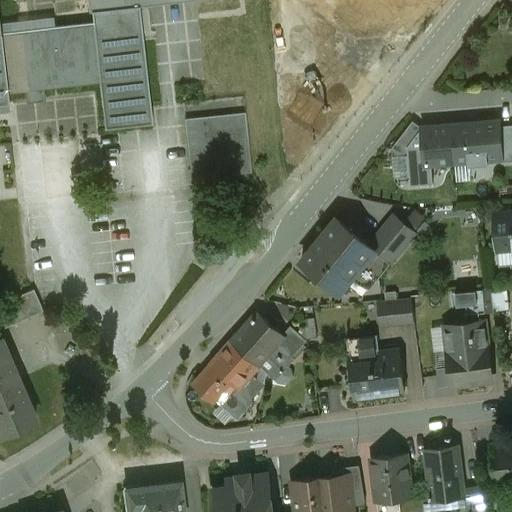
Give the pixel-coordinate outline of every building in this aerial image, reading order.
[(151,123),(138,7),(195,0),(87,0),(89,12),(91,12),(93,23),(0,33),(0,101),(6,101),(6,93),(99,82),(104,128),(151,123)] [(325,136),(421,16),(401,0),(276,0),(289,108),(325,136)] [(244,113),(232,114),(238,174),(251,173),(244,113)] [(475,126),(453,128),(455,162),(469,161),(470,165),(489,163),(488,160),(502,158),(503,158),(501,126),(500,121),(474,123),(475,126)] [(414,122),(400,140),(409,147),(423,128),(414,122)] [(511,125),(501,126),(503,158),(502,158),(503,162),(511,161),(511,125)] [(423,127),(423,128),(409,147),(409,155),(411,186),(434,184),(433,164),(455,162),(453,128),(443,129),(442,126),(423,127)] [(409,155),(409,147),(400,140),(392,149),(400,156),(409,155)] [(511,211),(494,214),(497,249),(511,247),(511,211)] [(394,216),(378,236),(398,253),(415,233),(394,216)] [(375,250),(337,218),(302,261),(340,293),(357,271),(375,250)] [(375,250),(357,271),(372,284),(390,262),(375,250)] [(491,288),(454,292),(456,306),(467,305),(468,314),(494,311),(491,288)] [(33,289),(0,303),(0,329),(43,311),(33,289)] [(412,299),(380,303),(382,325),(415,322),(412,299)] [(270,324),(257,312),(252,318),(265,329),(270,324)] [(270,324),(265,329),(252,318),(232,341),(258,365),(266,356),(284,371),(295,359),(293,357),(307,341),(291,326),(282,335),(270,324)] [(484,321),(445,326),(453,386),(492,381),(484,321)] [(0,340),(0,436),(19,429),(19,428),(35,421),(0,340)] [(258,365),(232,341),(194,384),(214,402),(216,399),(221,404),(228,396),(245,412),(253,402),(251,401),(262,389),(263,382),(270,375),(258,365)] [(400,350),(349,357),(354,398),(405,392),(400,350)] [(245,412),(228,396),(221,404),(238,419),(245,412)] [(511,445),(509,446),(509,443),(492,445),(496,483),(511,480),(511,445)] [(457,446),(426,450),(432,494),(430,495),(430,498),(432,498),(463,494),(457,446)] [(407,453),(371,457),(377,501),(400,498),(412,496),(407,453)] [(360,466),(346,468),(347,474),(349,474),(352,504),(366,502),(360,466)] [(230,487),(212,489),(214,511),(272,511),(268,474),(251,476),(251,472),(237,474),(238,478),(229,479),(230,487)] [(347,474),(320,477),(324,511),(353,511),(352,504),(349,474),(347,474)] [(324,511),(320,477),(293,481),(296,511),(324,511)] [(155,484),(125,488),(127,511),(136,511),(138,511),(137,511),(182,511),(179,482),(155,484)] [(488,511),(485,490),(469,493),(470,511),(488,511)] [(401,511),(400,498),(378,501),(379,511),(401,511)]
